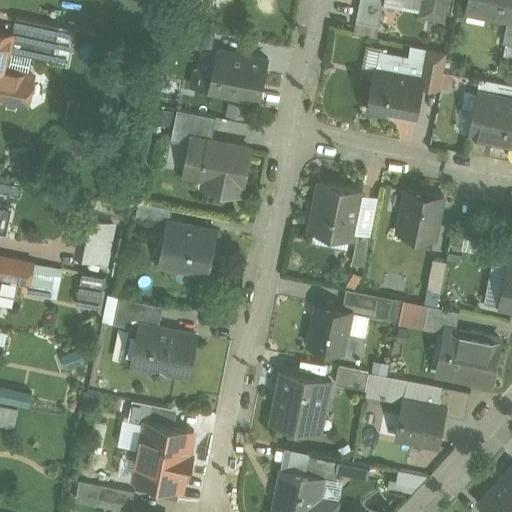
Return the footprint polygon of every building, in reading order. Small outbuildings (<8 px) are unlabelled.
[(384,0),(359,0),(356,21),(379,26),(384,0)] [(445,0),(424,0),(422,13),(442,18),(445,0)] [(511,0),(469,0),(469,2),(488,6),(486,16),(507,20),(511,20),(511,0)] [(60,26),(17,17),(16,18),(23,19),(19,37),(14,36),(11,51),(53,60),(60,26)] [(511,20),(507,20),(503,42),(511,44),(511,20)] [(215,34),(186,28),(182,44),(212,50),(215,34)] [(14,36),(0,32),(0,96),(5,98),(7,101),(18,103),(22,101),(27,102),(33,75),(8,70),(6,67),(9,51),(11,51),(14,36)] [(410,57),(383,52),(380,68),(419,76),(420,70),(424,47),(412,44),(410,57)] [(448,51),(424,47),(420,70),(430,72),(428,85),(441,87),(448,51)] [(246,54),(218,48),(213,74),(219,75),(216,90),(210,89),(209,90),(259,100),(268,58),(267,58),(266,60),(246,56),(246,54)] [(380,68),(375,68),(367,110),(386,113),(388,107),(417,112),(424,77),(419,76),(380,68)] [(511,84),(480,79),(478,90),(511,97),(511,84)] [(511,97),(478,90),(470,89),(466,108),(474,110),(469,134),(511,141),(511,97)] [(229,100),(226,113),(246,117),(248,105),(229,100)] [(216,116),(178,109),(171,139),(191,143),(193,136),(211,140),(216,116)] [(211,140),(193,136),(191,143),(186,173),(221,180),(219,188),(241,192),(250,147),(211,140)] [(363,189),(320,181),(310,229),(329,233),(330,228),(351,231),(350,237),(352,238),(358,208),(359,208),(363,189)] [(444,195),(406,188),(398,232),(435,239),(444,195)] [(173,208),(139,201),(135,218),(167,225),(168,220),(170,220),(173,208)] [(91,215),(82,256),(107,261),(116,220),(91,215)] [(170,220),(168,220),(167,225),(163,244),(169,245),(165,263),(160,261),(159,263),(208,273),(217,230),(170,220)] [(371,234),(358,231),(352,263),(365,265),(371,234)] [(461,259),(461,250),(479,250),(479,235),(449,234),(448,259),(461,259)] [(511,242),(482,236),(479,251),(511,257),(511,242)] [(33,263),(0,255),(0,276),(29,282),(33,263)] [(447,260),(433,258),(427,289),(441,291),(447,260)] [(54,267),(33,263),(29,282),(28,291),(49,295),(54,267)] [(511,263),(510,263),(501,306),(511,308),(511,263)] [(105,278),(83,273),(77,305),(98,309),(105,278)] [(378,294),(346,288),(344,302),(346,303),(345,308),(351,310),(351,312),(373,316),(374,308),(375,309),(378,294)] [(393,297),(378,294),(375,309),(374,308),(373,316),(389,319),(393,297)] [(163,305),(120,297),(114,323),(115,323),(116,320),(141,324),(141,323),(159,326),(163,305)] [(345,308),(317,303),(313,323),(312,323),(308,344),(342,351),(342,354),(360,358),(365,336),(346,332),(351,312),(351,310),(345,308)] [(460,310),(428,304),(424,324),(447,329),(447,327),(456,329),(460,310)] [(159,326),(141,323),(141,324),(116,320),(115,323),(140,328),(133,364),(188,375),(196,334),(159,326)] [(500,338),(456,329),(447,327),(447,329),(443,349),(449,350),(445,372),(439,371),(438,373),(491,383),(500,338)] [(370,372),(339,366),(335,383),(367,389),(370,372)] [(330,380),(283,371),(272,422),(319,431),(330,380)] [(443,386),(370,372),(367,389),(366,395),(403,402),(403,399),(440,406),(443,386)] [(0,401),(30,403),(31,389),(0,386),(0,401)] [(471,391),(443,386),(440,406),(446,407),(445,415),(465,419),(471,391)] [(440,406),(403,399),(403,402),(396,437),(439,445),(443,425),(437,423),(439,414),(445,415),(446,407),(440,406)] [(172,407),(133,400),(129,420),(146,423),(146,422),(168,426),(172,407)] [(168,426),(146,422),(146,423),(135,478),(182,487),(193,431),(168,426)] [(340,458),(308,451),(304,473),(321,477),(321,478),(335,480),(340,458)] [(391,487),(417,491),(420,473),(394,468),(391,487)] [(511,511),(511,468),(500,482),(499,481),(478,503),(488,511),(511,511)] [(304,473),(284,469),(280,488),(282,488),(277,511),(334,511),(336,503),(317,500),(321,478),(321,477),(304,473)] [(135,491),(100,484),(97,497),(132,505),(135,491)]
